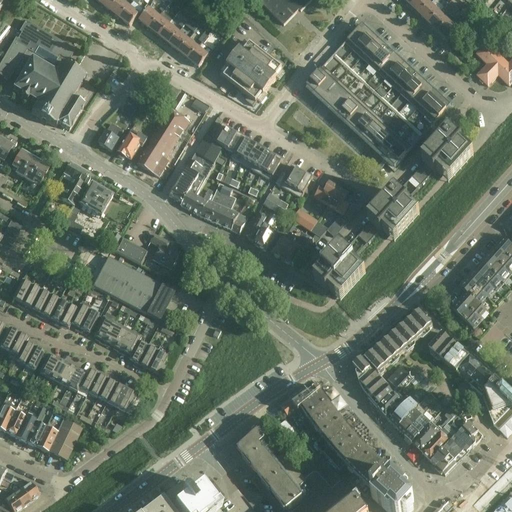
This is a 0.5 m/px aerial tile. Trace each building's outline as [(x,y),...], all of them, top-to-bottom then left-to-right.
[(103,0),(104,0),(100,5),(110,12),(119,0),(103,0)] [(120,20),(130,7),(120,0),(119,0),(110,12),(120,20)] [(258,0),(257,1),(284,27),(299,11),(301,13),(313,0),(258,0)] [(419,16),(430,5),(425,0),(417,0),(410,8),(419,16)] [(163,14),(168,7),(164,4),(159,10),(163,14)] [(428,25),(439,13),(430,5),(419,16),(428,25)] [(130,28),(140,15),(130,7),(120,20),(130,28)] [(452,18),(458,12),(455,9),(449,15),(452,18)] [(139,22),(144,26),(149,31),(160,18),(149,10),(139,22)] [(458,12),(452,18),(456,22),(462,16),(461,15),(459,12),(458,12)] [(439,13),(428,25),(437,34),(449,22),(439,13)] [(159,38),(169,26),(172,22),(163,14),(160,18),(149,31),(159,38)] [(185,27),(188,22),(184,19),(178,26),(182,29),(185,27)] [(188,22),(185,27),(189,30),(194,24),(189,20),(188,22)] [(502,20),(498,26),(506,32),(511,27),(502,20)] [(68,63),(75,52),(26,22),(19,33),(21,35),(17,41),(15,40),(0,65),(0,77),(9,82),(14,74),(15,74),(14,75),(18,77),(19,77),(20,77),(21,78),(17,83),(16,83),(17,84),(14,89),(13,90),(13,91),(14,90),(18,93),(17,94),(18,94),(19,93),(22,95),(21,98),(27,102),(28,99),(32,101),(32,102),(32,103),(33,102),(37,104),(37,105),(36,104),(36,105),(32,113),(31,114),(32,115),(32,114),(40,119),(40,120),(41,120),(46,123),(45,123),(46,124),(47,123),(55,128),(56,129),(56,128),(57,126),(69,132),(83,108),(72,101),(76,94),(77,93),(80,88),(81,88),(81,87),(80,87),(85,79),(85,80),(86,79),(64,66),(65,66),(67,63),(67,62),(68,63)] [(446,43),(458,31),(449,22),(437,34),(446,43)] [(169,26),(159,38),(169,46),(179,33),(169,26)] [(308,90),(393,168),(395,169),(405,158),(440,119),(451,108),(364,29),(362,27),(358,32),(347,43),(321,72),(311,83),(311,84),(306,88),(308,90)] [(179,33),(169,46),(179,54),(189,41),(179,33)] [(202,45),(207,38),(203,35),(198,41),(202,45)] [(199,49),(189,62),(199,70),(209,57),(212,52),(204,46),(209,39),(207,38),(202,45),(199,49)] [(189,41),(179,54),(189,62),(199,49),(189,41)] [(273,85),(276,81),(277,80),(276,79),(281,72),(282,70),(285,66),(277,61),(274,65),(246,43),(220,77),(248,98),(245,102),(253,108),(256,104),(257,103),(262,96),(264,97),(264,96),(268,91),(273,85)] [(476,56),(487,67),(477,77),(488,88),(498,78),(509,88),(511,84),(511,62),(509,66),(487,45),(476,56)] [(163,82),(157,92),(161,95),(167,85),(163,82)] [(167,85),(161,95),(165,98),(171,88),(167,85)] [(171,88),(165,98),(169,100),(176,91),(171,88)] [(176,91),(169,100),(174,103),(180,93),(176,91)] [(181,94),(177,101),(183,105),(187,98),(181,94)] [(138,100),(135,104),(143,109),(146,105),(138,100)] [(132,119),(139,108),(128,102),(122,113),(132,119)] [(168,111),(142,154),(144,155),(137,166),(159,180),(169,163),(166,161),(189,123),(168,111)] [(111,154),(118,142),(123,133),(111,126),(106,134),(99,146),(111,154)] [(223,149),(232,134),(228,132),(229,130),(223,126),(213,143),(223,149)] [(147,142),(132,132),(118,155),(131,163),(140,149),(142,150),(147,142)] [(231,159),(243,138),(237,135),(236,136),(232,134),(223,149),(233,155),(230,159),(231,159)] [(449,134),(422,163),(424,166),(412,179),(421,187),(433,174),(434,174),(433,175),(434,176),(437,174),(444,180),(449,185),(474,157),(469,153),(462,146),(462,145),(461,144),(461,145),(449,134)] [(240,165),(252,146),(248,144),(249,142),(243,138),(231,159),(240,165)] [(0,140),(0,178),(1,178),(8,166),(3,163),(12,148),(0,140)] [(192,160),(211,172),(222,152),(204,141),(199,149),(192,160)] [(250,171),(262,150),(256,146),(255,148),(252,146),(240,165),(250,171)] [(260,177),(263,172),(271,157),(268,155),(269,153),(262,150),(250,171),(260,177)] [(24,181),(35,161),(21,153),(11,170),(16,173),(14,176),(24,181)] [(271,157),(263,172),(260,177),(270,183),(283,162),(276,158),(275,160),(271,157)] [(186,170),(170,198),(182,205),(180,208),(192,214),(199,200),(197,199),(197,198),(196,198),(211,172),(192,160),(191,163),(186,170)] [(35,161),(24,181),(32,186),(34,183),(39,186),(49,169),(35,161)] [(85,189),(90,180),(87,178),(88,175),(70,165),(63,177),(64,177),(62,180),(69,184),(60,201),(73,209),(85,189)] [(276,186),(290,194),(302,175),(298,173),(299,171),(293,167),(287,177),(282,174),(276,186)] [(302,175),(290,194),(301,200),(313,180),(307,176),(306,177),(302,175)] [(7,182),(1,178),(0,178),(0,194),(12,201),(14,197),(2,190),(7,182)] [(412,179),(397,195),(406,203),(421,187),(412,179)] [(82,209),(100,220),(112,199),(91,186),(88,191),(85,189),(73,209),(70,214),(77,218),(82,209)] [(220,186),(212,204),(209,202),(202,219),(211,223),(218,207),(216,206),(218,200),(224,188),(220,186)] [(320,189),(314,199),(329,208),(339,192),(329,186),(326,192),(320,189)] [(218,207),(211,223),(231,233),(232,232),(232,233),(240,216),(231,212),(228,210),(233,204),(233,203),(233,202),(233,201),(232,200),(230,199),(233,192),(224,188),(218,200),(216,206),(218,207)] [(350,206),(347,205),(345,203),(348,198),(339,192),(329,208),(344,217),(350,206)] [(379,234),(380,235),(383,233),(391,240),(395,244),(420,216),(416,212),(408,205),(408,204),(407,203),(407,204),(406,203),(397,195),(395,193),(368,222),(370,225),(358,238),(367,246),(379,233),(380,233),(379,234)] [(199,200),(192,214),(194,215),(196,216),(200,218),(202,219),(209,202),(211,200),(210,200),(211,198),(207,195),(203,202),(199,200)] [(14,197),(12,201),(25,209),(28,205),(14,197)] [(317,224),(299,212),(292,222),(310,234),(317,224)] [(71,215),(63,228),(69,231),(74,224),(77,218),(71,215)] [(247,219),(246,219),(240,216),(232,233),(239,236),(245,226),(247,221),(247,220),(247,219)] [(260,216),(246,240),(254,244),(268,220),(260,216)] [(272,231),(278,222),(281,218),(276,216),(274,219),(271,217),(265,227),(254,247),(266,254),(277,234),(272,231)] [(327,233),(334,239),(347,225),(340,219),(327,233)] [(22,228),(11,222),(8,227),(19,233),(22,228)] [(279,241),(283,243),(286,237),(289,238),(296,229),(290,225),(285,233),(279,241)] [(16,239),(19,233),(8,227),(5,233),(16,239)] [(2,238),(13,244),(16,239),(5,233),(2,238)] [(112,235),(105,248),(113,252),(120,239),(112,235)] [(153,236),(149,244),(158,249),(151,262),(170,271),(178,257),(165,251),(169,244),(153,236)] [(284,263),(286,260),(287,259),(288,257),(286,255),(291,247),(293,248),(294,245),(296,242),(289,238),(286,237),(283,243),(279,241),(270,256),(284,263)] [(0,242),(0,243),(11,249),(13,244),(2,238),(2,240),(0,242)] [(302,256),(313,244),(303,238),(297,247),(294,245),(293,248),(291,247),(286,255),(288,257),(287,259),(286,260),(284,263),(292,268),(300,255),(302,256)] [(343,254),(352,262),(367,246),(358,238),(343,254)] [(113,254),(141,269),(148,254),(121,239),(113,254)] [(503,241),(496,249),(511,263),(511,248),(508,245),(503,241)] [(0,243),(0,250),(8,255),(11,249),(0,243)] [(511,263),(496,249),(488,257),(510,276),(511,275),(509,272),(511,268),(511,263)] [(341,252),(327,267),(319,260),(306,274),(326,292),(325,293),(326,294),(328,292),(337,299),(340,303),(366,275),(362,272),(354,264),(354,263),(353,262),(353,263),(352,262),(343,254),(341,252)] [(488,257),(481,265),(503,285),(503,284),(504,283),(502,280),(507,274),(510,277),(510,276),(488,257)] [(158,323),(174,294),(108,259),(92,289),(158,323)] [(481,265),(474,273),(493,290),(496,292),(497,291),(495,288),(500,282),(503,285),(481,265)] [(474,273),(467,281),(486,298),(488,301),(489,300),(490,299),(487,296),(493,290),(495,293),(496,292),(493,290),(474,273)] [(467,281),(459,289),(466,295),(488,315),(488,314),(481,308),(483,307),(480,304),(485,298),(488,301),(486,298),(467,281)] [(21,283),(12,301),(14,302),(17,304),(17,305),(17,307),(20,309),(31,288),(21,283)] [(31,288),(20,309),(24,311),(26,310),(26,309),(30,310),(31,311),(40,293),(31,288)] [(40,293),(31,311),(32,312),(36,313),(35,315),(36,317),(39,318),(49,298),(40,293)] [(466,295),(459,303),(481,323),(481,322),(482,321),(480,318),(485,312),(488,315),(466,295)] [(49,298),(39,318),(42,320),(44,319),(45,318),(48,320),(49,320),(59,303),(49,298)] [(59,303),(49,320),(51,321),(54,323),(53,324),(54,326),(57,328),(68,307),(59,303)] [(77,312),(69,326),(71,326),(75,328),(74,330),(75,332),(78,333),(88,313),(91,308),(81,303),(79,308),(77,312)] [(459,303),(452,311),(470,328),(473,331),(474,330),(475,329),(472,327),(478,321),(480,323),(481,323),(459,303)] [(68,307),(57,328),(61,330),(63,329),(63,328),(67,330),(68,330),(69,329),(69,328),(71,326),(69,326),(77,312),(68,307)] [(88,313),(78,333),(81,335),(84,334),(84,333),(88,335),(89,336),(98,318),(88,313)] [(419,313),(411,320),(425,335),(424,336),(426,338),(429,336),(427,333),(432,328),(425,320),(419,313)] [(98,329),(94,338),(95,339),(99,341),(98,342),(99,344),(102,346),(113,325),(103,320),(98,329)] [(411,320),(403,327),(417,342),(424,336),(425,335),(411,320)] [(113,325),(102,346),(105,347),(107,347),(108,346),(111,347),(112,348),(122,329),(113,325)] [(403,327),(396,334),(409,349),(411,351),(414,349),(412,347),(417,342),(403,327)] [(122,329),(112,348),(114,349),(117,350),(116,351),(117,354),(120,355),(131,334),(122,329)] [(8,331),(0,346),(0,349),(9,354),(19,333),(16,332),(14,332),(13,333),(10,331),(8,331)] [(19,333),(9,354),(17,358),(25,345),(26,345),(27,343),(28,341),(26,340),(23,338),(23,337),(23,335),(19,333)] [(131,334),(120,355),(124,357),(126,356),(126,355),(130,357),(137,344),(140,340),(140,339),(131,334)] [(396,334),(388,340),(401,356),(409,349),(396,334)] [(442,335),(428,350),(436,357),(443,348),(449,341),(442,335)] [(129,360),(128,362),(129,362),(133,364),(132,365),(133,367),(137,369),(147,349),(139,344),(141,339),(140,339),(140,340),(137,344),(130,357),(129,360)] [(388,340),(380,347),(394,363),(401,356),(388,340)] [(436,357),(434,359),(436,362),(439,359),(444,364),(457,349),(449,341),(443,348),(436,357)] [(17,358),(15,363),(25,368),(35,347),(32,346),(30,346),(30,347),(26,345),(25,345),(17,358)] [(35,347),(25,368),(35,373),(44,355),(42,354),(39,352),(39,351),(39,349),(35,347)] [(380,347),(372,354),(386,369),(394,363),(380,347)] [(147,349),(137,369),(139,371),(141,370),(142,369),(145,370),(147,371),(157,354),(152,351),(147,349)] [(444,364),(450,370),(450,369),(456,374),(470,359),(457,349),(444,364)] [(363,359),(360,361),(376,378),(378,376),(386,369),(372,354),(372,355),(370,353),(363,359)] [(157,354),(147,371),(148,372),(152,374),(151,375),(152,377),(154,378),(158,380),(159,378),(164,368),(162,367),(166,358),(157,354)] [(48,357),(39,376),(48,380),(59,359),(56,358),(54,359),(53,360),(50,358),(48,357)] [(59,359),(48,380),(57,385),(67,367),(66,367),(63,365),(63,364),(63,361),(59,359)] [(470,359),(456,374),(468,385),(482,370),(470,359)] [(355,365),(353,367),(356,371),(357,373),(355,375),(356,377),(356,378),(358,382),(359,386),(362,392),(364,395),(368,399),(379,411),(393,396),(407,381),(409,379),(410,378),(409,377),(408,377),(405,373),(404,373),(400,369),(387,382),(383,386),(379,381),(376,378),(360,361),(359,362),(355,365)] [(67,367),(57,385),(66,390),(77,369),(75,368),(72,368),(72,370),(68,368),(67,367)] [(77,369),(66,390),(76,395),(85,376),(81,374),(82,373),(81,371),(77,369)] [(482,370),(468,385),(482,397),(484,394),(495,381),(482,370)] [(85,376),(76,395),(77,395),(79,390),(88,395),(99,374),(95,373),(93,373),(92,375),(89,373),(87,372),(86,374),(85,376)] [(99,374),(88,395),(97,400),(104,387),(106,382),(105,381),(102,379),(102,378),(102,376),(99,374)] [(393,396),(379,411),(386,420),(398,407),(409,396),(405,392),(414,383),(414,382),(413,382),(410,379),(409,379),(407,381),(393,396)] [(486,399),(483,400),(489,414),(494,427),(493,427),(494,428),(511,411),(510,410),(511,410),(511,397),(495,382),(495,381),(484,394),(486,399)] [(104,387),(97,400),(106,405),(117,384),(114,382),(112,383),(111,384),(108,382),(106,382),(104,387)] [(117,384),(106,405),(116,409),(118,404),(125,392),(124,391),(120,389),(121,388),(120,386),(117,384)] [(298,415),(311,404),(322,396),(321,396),(316,389),(312,388),(292,403),(290,405),(291,405),(290,405),(298,415)] [(398,407),(386,420),(390,424),(389,424),(397,432),(430,397),(429,397),(426,395),(422,392),(420,391),(418,393),(418,394),(415,391),(409,396),(398,407)] [(118,404),(116,409),(126,415),(126,414),(131,417),(135,409),(133,408),(139,396),(139,395),(136,394),(133,392),(131,393),(130,394),(125,392),(118,404)] [(2,407),(4,410),(0,417),(0,431),(5,434),(14,415),(15,415),(21,402),(8,395),(2,407)] [(298,415),(297,415),(301,420),(292,426),(296,432),(300,429),(300,428),(307,422),(328,405),(322,396),(311,404),(298,415)] [(430,397),(397,432),(405,439),(417,427),(416,426),(438,403),(430,396),(430,397)] [(297,415),(298,415),(290,405),(289,403),(281,410),(282,411),(281,411),(292,426),(301,420),(297,415)] [(417,427),(405,439),(412,445),(445,410),(438,403),(416,426),(417,427)] [(314,431),(334,414),(328,405),(307,422),(314,431)] [(36,449),(52,416),(42,410),(40,415),(38,418),(36,423),(26,444),(36,449)] [(445,410),(412,445),(422,455),(441,435),(455,419),(445,410)] [(18,434),(15,439),(26,444),(36,423),(38,418),(28,413),(25,418),(25,420),(18,434)] [(322,441),(341,423),(334,414),(314,431),(322,441)] [(25,420),(24,420),(15,415),(14,415),(5,434),(15,439),(25,420)] [(52,416),(36,449),(47,454),(63,422),(63,421),(52,416)] [(441,435),(422,455),(431,464),(466,429),(463,427),(466,423),(465,422),(458,416),(455,419),(441,435)] [(66,463),(82,431),(63,422),(47,454),(66,463)] [(322,441),(314,447),(320,455),(323,455),(349,432),(341,423),(322,441)] [(466,429),(431,464),(436,469),(434,471),(441,478),(443,476),(445,478),(461,461),(462,462),(462,461),(467,456),(467,455),(483,439),(469,426),(466,429)] [(300,488),(306,483),(304,480),(285,454),(277,460),(260,432),(238,452),(285,511),(288,511),(303,500),(301,498),(305,495),(304,493),(300,488)] [(349,432),(323,455),(324,456),(331,464),(356,441),(349,432)] [(356,441),(331,464),(339,473),(345,468),(364,449),(356,441)] [(353,476),(372,458),(364,449),(345,468),(346,469),(342,473),(348,479),(352,475),(353,476)] [(304,462),(313,473),(313,472),(317,474),(327,465),(323,461),(321,462),(314,455),(315,454),(304,462)] [(354,476),(348,482),(365,499),(371,493),(370,493),(386,476),(388,473),(380,466),(372,458),(353,476),(354,476)] [(301,466),(309,476),(313,473),(304,462),(304,463),(301,466)] [(327,465),(317,474),(321,478),(330,469),(327,465)] [(309,476),(301,466),(297,469),(304,480),(309,476)] [(330,469),(321,478),(324,482),(334,473),(330,469)] [(334,473),(324,482),(328,486),(337,477),(334,473)] [(375,497),(371,501),(383,511),(407,511),(414,505),(414,502),(405,494),(409,490),(409,487),(395,475),(392,475),(389,479),(386,477),(389,474),(388,473),(386,476),(370,493),(375,497)] [(3,481),(4,481),(9,484),(12,478),(6,475),(3,481)] [(337,477),(328,486),(332,490),(341,481),(337,477)] [(306,483),(300,488),(304,493),(305,495),(307,497),(313,492),(306,483)] [(28,484),(21,490),(31,504),(39,498),(38,495),(40,494),(39,491),(37,489),(34,491),(30,485),(28,484)] [(220,511),(201,486),(190,495),(186,490),(186,491),(184,490),(182,492),(182,494),(181,494),(185,499),(173,507),(176,511),(220,511)] [(19,494),(14,497),(23,510),(31,504),(21,490),(19,491),(19,494)] [(14,497),(12,496),(4,502),(1,504),(0,502),(0,511),(1,511),(20,511),(23,510),(14,497)] [(345,511),(355,504),(349,497),(330,511),(345,511)] [(169,511),(161,501),(146,511),(169,511)]
